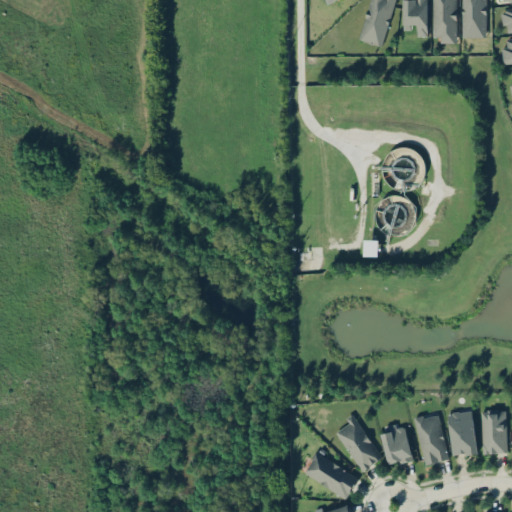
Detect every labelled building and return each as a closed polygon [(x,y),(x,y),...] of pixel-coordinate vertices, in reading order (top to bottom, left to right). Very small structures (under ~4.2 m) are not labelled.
[(381,45),(393,0),(368,0),(358,38),(381,45)] [(403,0),(403,25),(415,25),(415,33),(426,33),(426,0),(403,0)] [(456,0),(433,0),(433,42),(456,42),(456,0)] [(486,0),(461,0),(461,36),(486,36),(486,0)] [(511,30),(511,7),(500,9),(502,32),(511,30)] [(511,36),(500,38),(503,63),(511,61),(511,36)] [(378,256),(378,240),(365,239),(364,255),(378,256)] [(476,453),(472,409),(447,411),(452,455),(476,453)] [(506,453),(506,409),(481,409),(481,453),(506,453)] [(414,416),(424,464),(449,459),(438,411),(414,416)] [(360,471),(381,458),(354,414),(333,427),(360,471)] [(412,459),(404,421),(379,426),(387,465),(412,459)] [(302,471),(345,498),(359,477),(316,450),(302,471)]
